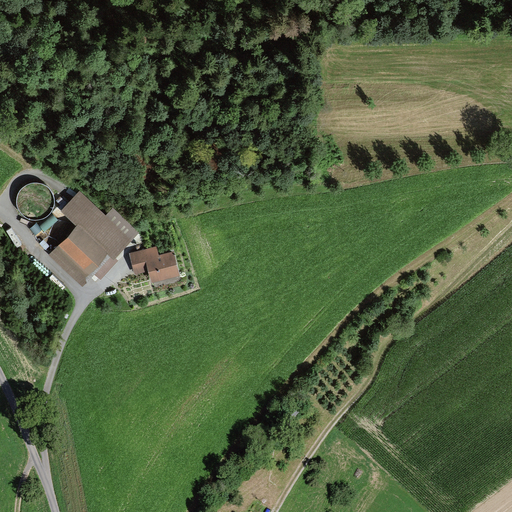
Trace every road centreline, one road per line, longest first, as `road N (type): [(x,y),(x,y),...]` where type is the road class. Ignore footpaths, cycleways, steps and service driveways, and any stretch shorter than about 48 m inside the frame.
road 1 (track): [(332,0),(231,41),(0,9)]
road 2 (track): [(384,345),(361,396),(310,454),(275,511)]
road 3 (residential): [(0,374),(54,511)]
